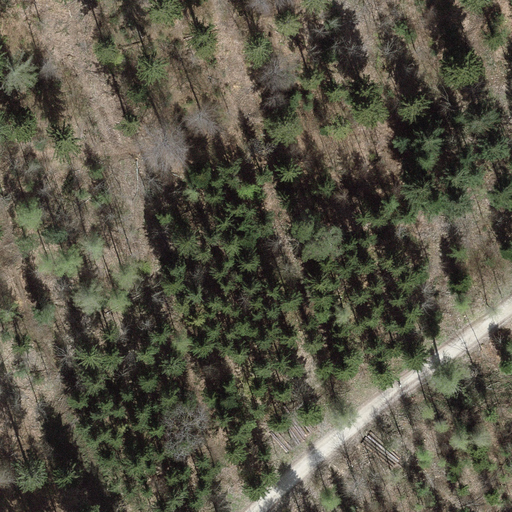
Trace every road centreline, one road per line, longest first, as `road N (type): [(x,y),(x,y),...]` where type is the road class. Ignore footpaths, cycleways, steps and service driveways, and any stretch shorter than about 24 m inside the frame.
road 1 (track): [(0,153),(409,111),(511,112)]
road 2 (unclassified): [(270,511),(511,328)]
